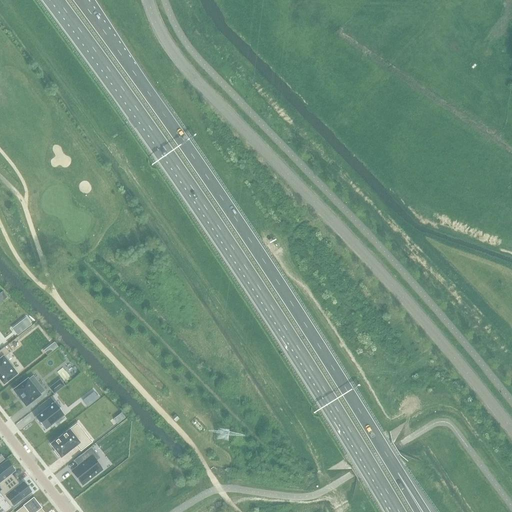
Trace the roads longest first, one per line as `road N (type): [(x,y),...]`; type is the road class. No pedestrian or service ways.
road 1 (trunk): [(53,0),(183,180),(393,511)]
road 2 (trunk): [(397,472),(80,0)]
road 3 (unclassified): [(148,0),(168,45),(511,425)]
